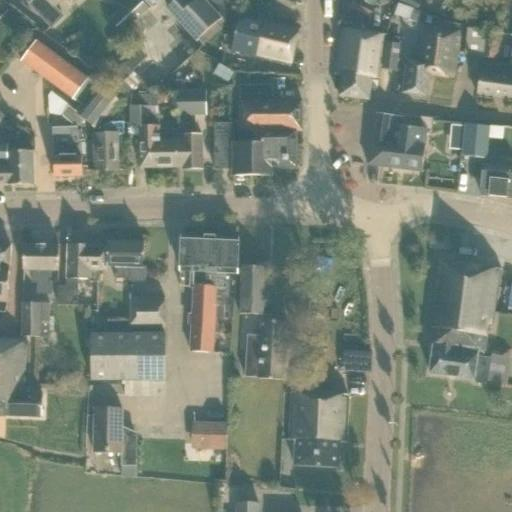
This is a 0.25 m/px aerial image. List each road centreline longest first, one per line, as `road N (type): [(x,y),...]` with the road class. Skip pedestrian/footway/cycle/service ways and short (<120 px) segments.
road 1 (tertiary): [(324,204),(0,211)]
road 2 (tertiary): [(379,511),(386,322),(376,227)]
road 3 (residential): [(319,109),(384,103),(511,117)]
road 4 (unclassified): [(511,226),(431,208),(400,210),(376,227)]
